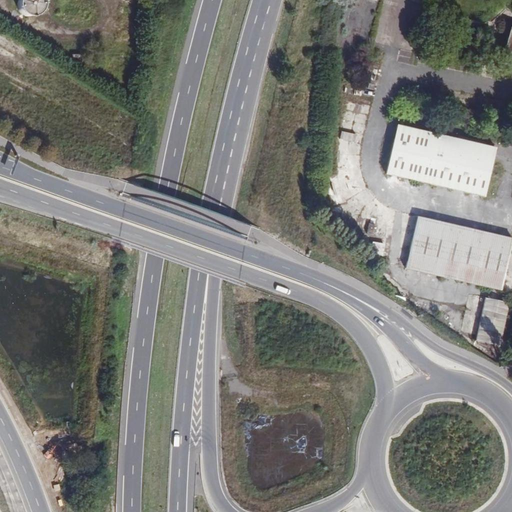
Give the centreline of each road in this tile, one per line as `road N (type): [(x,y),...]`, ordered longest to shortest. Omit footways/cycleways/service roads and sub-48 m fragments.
road 1 (trunk): [(213,0),(154,259),(132,511)]
road 2 (primary): [(0,186),(336,310),(369,345),(388,407)]
road 3 (primary): [(300,273),(11,165)]
road 4 (trunk): [(226,511),(212,477),(209,436),(220,219),(212,211)]
road 5 (trunk): [(176,511),(212,211)]
road 6 (primary): [(511,389),(373,302),(300,273)]
road 7 (trunk): [(212,211),(261,0)]
road 8 (primary): [(445,384),(377,318),(300,273)]
